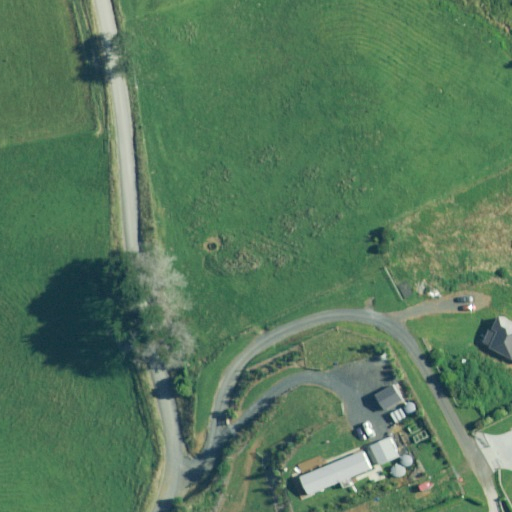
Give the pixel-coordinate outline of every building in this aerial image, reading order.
[(503,297),(463,295),(462,312),(502,314),(503,297)] [(511,337),(503,343),(507,350),(503,352),(511,367),(511,337)] [(415,408),(411,400),(395,407),(399,415),(415,408)] [(403,455),(396,437),(375,445),(382,464),(403,455)] [(376,467),(369,450),(308,476),(315,493),(376,467)]
